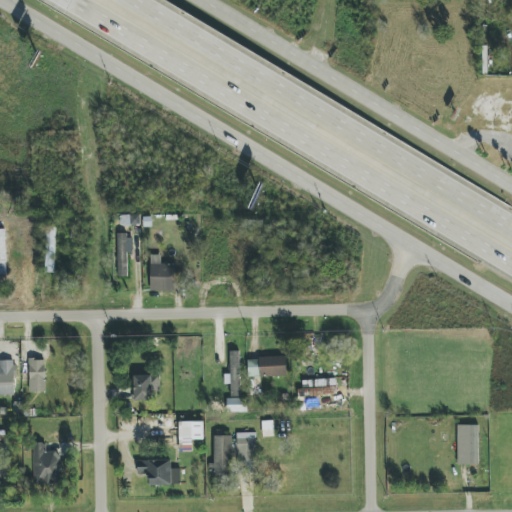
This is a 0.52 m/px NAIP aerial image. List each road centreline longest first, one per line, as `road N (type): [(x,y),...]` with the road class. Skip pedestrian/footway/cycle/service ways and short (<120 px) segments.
road 1 (primary): [(1,0),(411,245)]
road 2 (residential): [(0,320),(367,310),(393,292),(411,245)]
road 3 (primary): [(511,188),(201,0)]
road 4 (primary): [(281,125),(511,263)]
road 5 (primary): [(511,226),(294,99)]
road 6 (primary): [(73,0),(281,125)]
road 7 (residential): [(96,318),(98,511)]
road 8 (primary): [(294,99),(134,0)]
